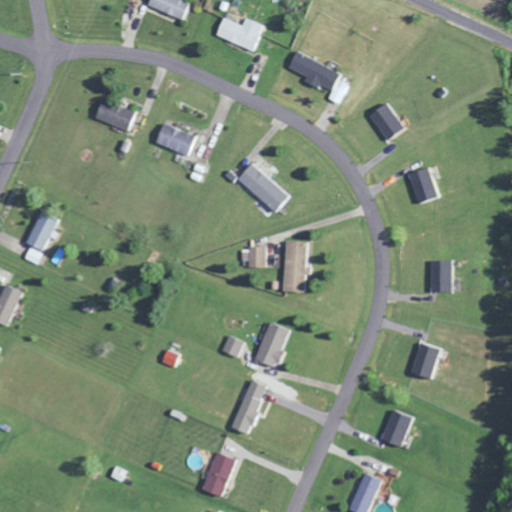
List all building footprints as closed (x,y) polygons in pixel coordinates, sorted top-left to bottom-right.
[(182,19),(189,1),(186,0),(148,0),(147,5),(182,19)] [(216,34),(255,51),(265,25),(246,17),(243,25),(224,16),(216,34)] [(341,73),(297,50),(289,67),(308,76),(306,81),(318,87),(320,83),(333,90),(329,98),(340,104),(350,86),(338,80),(341,73)] [(135,108),(100,99),(94,119),(129,129),(135,108)] [(370,114),(388,139),(405,127),(386,102),(370,114)] [(196,136),(163,122),(154,141),(188,156),(196,136)] [(274,211),(288,195),(253,162),(238,177),(274,211)] [(419,203),(439,195),(428,166),(408,173),(419,203)] [(57,217),(40,211),(27,244),(44,251),(57,217)] [(304,292),(307,241),(286,240),(283,291),(304,292)] [(268,246),(250,245),(249,266),(267,267),(268,246)] [(43,253),(29,248),(25,259),(39,264),(43,253)] [(452,260),(431,260),(431,291),(452,291),(452,260)] [(0,322),(7,326),(23,292),(6,284),(0,295),(0,322)] [(257,360),(277,367),(289,328),(268,322),(257,360)] [(222,351),(238,357),(244,341),(228,335),(222,351)] [(431,379),(440,347),(420,341),(411,372),(431,379)] [(175,366),(179,353),(166,349),(162,362),(175,366)] [(231,427),(247,434),(268,386),(252,379),(231,427)] [(412,415),(392,409),(383,440),(403,446),(412,415)] [(236,459),(217,451),(201,489),(220,497),(236,459)] [(368,511),(383,480),(366,472),(349,509),(356,511),(368,511)]
